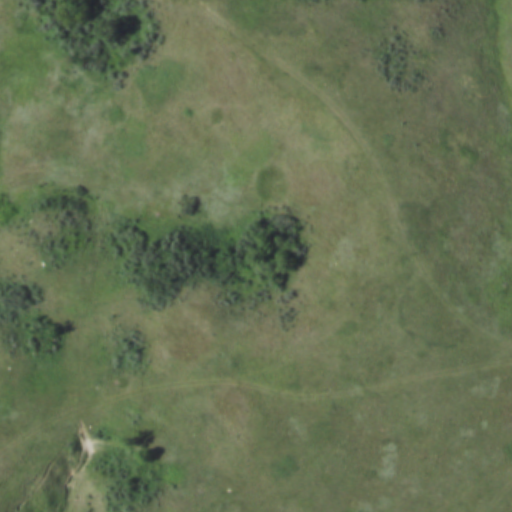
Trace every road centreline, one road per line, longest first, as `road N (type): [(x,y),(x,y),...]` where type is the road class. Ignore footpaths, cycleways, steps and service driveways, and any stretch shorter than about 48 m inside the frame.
road 1 (track): [(511,348),(490,346),(412,376),(331,394),(171,382),(75,413),(0,457)]
road 2 (track): [(490,346),(435,302),(386,164),(348,111),(204,0)]
